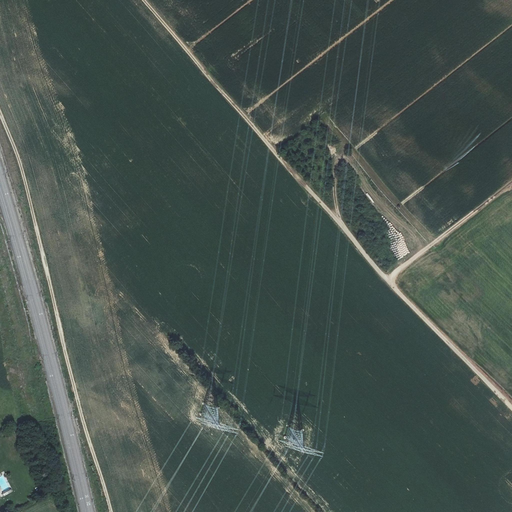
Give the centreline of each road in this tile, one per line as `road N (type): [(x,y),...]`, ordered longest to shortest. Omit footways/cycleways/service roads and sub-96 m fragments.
road 1 (track): [(142,0),(389,281),(511,406)]
road 2 (track): [(109,511),(0,102)]
road 3 (track): [(389,281),(511,180)]
